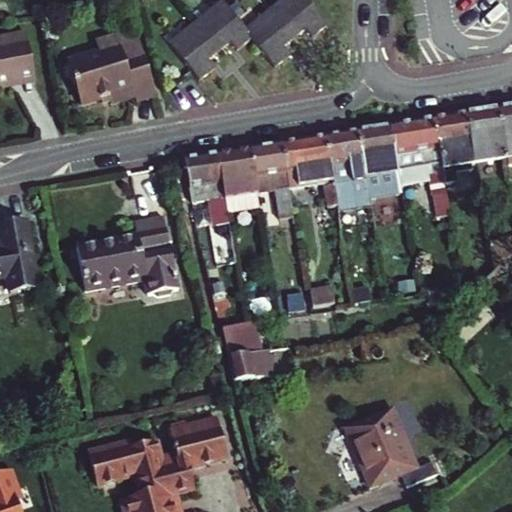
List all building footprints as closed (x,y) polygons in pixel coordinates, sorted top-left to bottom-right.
[(193,23),(167,44),(189,72),(197,82),(213,69),(206,61),(217,52),(227,44),(234,53),(249,40),(246,35),(248,34),(244,30),(220,0),(193,23)] [(281,0),(270,10),(244,30),(248,34),(246,35),(249,40),(273,69),(288,57),(282,49),(294,39),(304,30),(310,38),(326,25),(305,0),(281,0)] [(134,27),(93,39),(96,48),(64,57),(78,101),(104,93),(106,100),(133,92),(134,97),(154,91),(134,27)] [(0,98),(13,96),(12,87),(36,83),(28,46),(0,51),(0,98)] [(12,87),(13,96),(38,91),(36,83),(12,87)] [(511,104),(498,107),(506,151),(511,149),(511,104)] [(506,151),(498,107),(465,112),(473,161),(499,157),(503,177),(510,176),(506,151)] [(473,161),(465,112),(433,118),(441,168),(474,162),(473,161)] [(441,168),(433,118),(389,125),(396,172),(399,185),(428,180),(431,200),(446,197),(441,168)] [(396,172),(389,125),(356,130),(364,177),(396,172)] [(356,130),(325,135),(332,179),(333,184),(336,202),(367,197),(364,177),(356,130)] [(332,179),(325,135),(280,142),(288,186),(322,180),(332,179)] [(248,148),(256,192),(274,189),(279,219),(293,217),(288,186),(280,142),(248,148)] [(256,192),(248,148),(231,151),(216,153),(226,213),(258,208),(256,192)] [(226,213),(216,153),(183,159),(190,201),(208,198),(213,223),(227,220),(226,213)] [(333,184),(323,186),(326,205),(336,203),(336,202),(333,184)] [(340,226),(336,203),(326,205),(331,228),(340,226)] [(163,217),(135,222),(137,234),(77,247),(86,291),(142,281),(145,296),(150,295),(155,297),(167,296),(170,291),(175,290),(163,217)] [(37,287),(24,221),(0,225),(0,240),(2,247),(0,247),(0,277),(7,276),(10,292),(37,287)] [(511,233),(487,241),(488,247),(511,239),(511,233)] [(511,239),(488,247),(492,273),(511,253),(511,239)] [(310,289),(312,306),(333,303),(330,286),(310,289)] [(229,356),(242,354),(258,351),(250,322),(235,324),(221,326),(229,356)] [(229,356),(235,382),(271,375),(267,350),(242,354),(229,356)] [(403,473),(407,485),(435,474),(429,460),(415,466),(391,409),(383,412),(389,431),(403,473)] [(383,412),(344,429),(369,487),(403,473),(389,431),(383,412)] [(176,511),(174,501),(177,501),(176,494),(194,490),(190,468),(230,461),(222,420),(173,429),(178,453),(163,456),(160,440),(135,444),(133,437),(90,446),(97,481),(135,473),(139,493),(120,497),(122,511),(176,511)]
